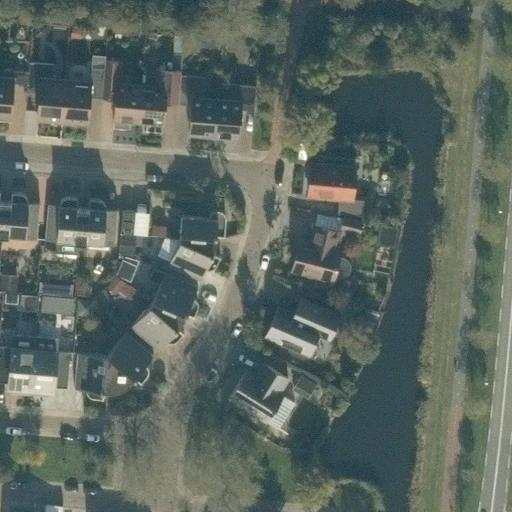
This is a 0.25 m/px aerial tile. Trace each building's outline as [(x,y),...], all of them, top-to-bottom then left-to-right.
[(207,36),(206,46),(218,47),(218,37),(207,36)] [(227,38),(226,47),(237,48),(238,39),(227,38)] [(105,59),(105,68),(103,88),(116,90),(113,119),(114,119),(113,126),(129,128),(129,120),(138,121),(141,85),(117,83),(119,60),(105,59)] [(53,63),(29,61),(28,71),(27,83),(27,90),(39,91),(37,118),(38,118),(38,117),(53,118),(53,122),(62,122),(65,81),(52,80),(53,63)] [(90,83),(65,81),(62,122),(71,123),(71,120),(86,121),(86,122),(87,122),(89,96),(102,97),(103,88),(105,68),(91,66),(90,83)] [(178,103),(181,74),(181,70),(156,68),(155,86),(141,85),(138,121),(147,122),(146,129),(162,131),(163,123),(165,102),(178,103)] [(27,83),(28,71),(4,69),(3,77),(0,76),(0,116),(10,118),(13,82),(27,83)] [(213,135),(216,99),(203,98),(205,76),(181,74),(178,103),(191,104),(189,133),(213,135)] [(253,109),(256,85),(231,83),(230,100),(216,99),(213,135),(238,137),(240,108),(253,109)] [(352,198),(355,166),(311,162),(308,195),(338,198),(337,212),(362,214),(364,199),(352,198)] [(12,192),(12,191),(11,191),(10,200),(5,200),(5,199),(2,235),(36,238),(40,202),(27,201),(28,199),(27,197),(26,195),(24,193),(22,192),(12,192)] [(76,197),(68,196),(66,196),(64,197),(62,198),(61,200),(60,202),(60,204),(48,203),(44,239),(79,242),(82,206),(77,205),(78,197),(76,197)] [(90,198),(89,198),(88,206),(83,206),(82,206),(79,242),(114,244),(117,209),(105,208),(105,205),(105,203),(104,201),(102,200),(100,199),(90,198)] [(144,202),(143,223),(153,223),(154,203),(144,202)] [(133,233),(135,210),(122,209),(120,232),(133,233)] [(225,218),(225,214),(222,211),(218,209),(214,210),(210,212),(209,216),(181,214),(179,237),(215,240),(215,237),(215,235),(224,236),(224,234),(225,218)] [(344,217),(341,227),(356,230),(358,221),(344,217)] [(335,248),(340,229),(314,223),(310,236),(312,237),(311,242),(299,239),(291,268),(333,279),(334,273),(340,275),(345,274),(349,272),(351,268),(351,263),(349,258),(344,256),(339,255),(340,249),(335,248)] [(136,234),(133,233),(120,232),(119,254),(135,255),(136,234)] [(219,257),(220,255),(212,252),(213,248),(214,246),(214,243),(215,240),(179,237),(167,265),(200,279),(205,268),(207,269),(209,269),(211,268),(213,267),(215,266),(216,264),(219,257)] [(194,314),(197,307),(197,305),(198,303),(197,301),(196,299),(194,298),(193,297),(198,285),(165,271),(153,267),(148,278),(159,283),(151,301),(182,320),(184,316),(185,312),(193,316),(194,314)] [(30,290),(31,278),(3,276),(2,287),(30,290)] [(48,291),(48,282),(39,281),(38,290),(48,291)] [(90,294),(90,286),(78,285),(77,293),(90,294)] [(339,314),(308,301),(300,297),(293,313),(277,306),(265,335),(290,346),(289,349),(291,353),(302,358),(306,356),(307,354),(308,354),(317,333),(329,338),(339,314)] [(179,323),(182,320),(151,301),(130,326),(158,349),(165,340),(167,341),(169,342),(171,342),(174,341),(175,340),(177,339),(182,333),(183,332),(177,326),(179,323)] [(142,381),(146,375),(147,373),(148,371),(148,369),(148,367),(147,365),(145,363),(153,354),(126,331),(107,354),(119,383),(120,387),(123,386),(127,383),(131,380),(133,378),(134,377),(140,382),(142,381)] [(30,393),(34,336),(11,334),(10,346),(0,345),(0,380),(8,382),(8,385),(12,385),(12,390),(12,391),(30,393)] [(67,386),(70,351),(56,350),(57,338),(34,336),(30,393),(48,394),(48,393),(48,388),(53,389),(53,385),(67,386)] [(119,383),(107,354),(77,350),(74,387),(86,388),(86,390),(86,392),(88,394),(89,395),(91,396),(93,397),(101,398),(103,398),(103,389),(107,389),(111,389),(112,389),(117,388),(120,387),(119,383)] [(279,391),(288,377),(264,362),(255,376),(245,370),(228,397),(266,420),(282,394),(279,391)] [(298,389),(304,381),(295,375),(290,384),(298,389)]
